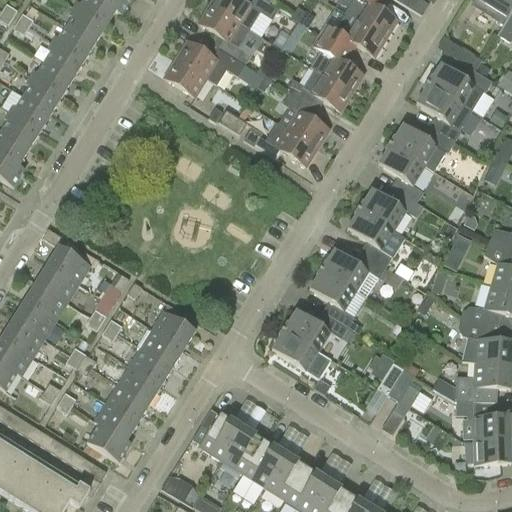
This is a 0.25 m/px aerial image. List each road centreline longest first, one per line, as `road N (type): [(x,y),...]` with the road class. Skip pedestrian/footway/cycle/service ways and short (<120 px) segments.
road 1 (residential): [(224,356),(454,0)]
road 2 (residential): [(224,356),(431,490),(463,501),(511,496)]
road 3 (residential): [(0,272),(172,0)]
road 4 (residential): [(121,511),(224,356)]
